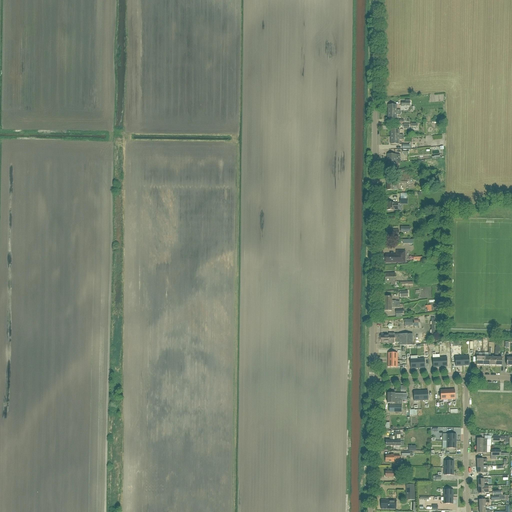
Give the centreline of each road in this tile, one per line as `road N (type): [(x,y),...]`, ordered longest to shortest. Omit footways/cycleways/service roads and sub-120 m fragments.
road 1 (tertiary): [(371,381),(376,0)]
road 2 (residential): [(468,511),(465,377)]
road 3 (tertiary): [(369,511),(371,381)]
